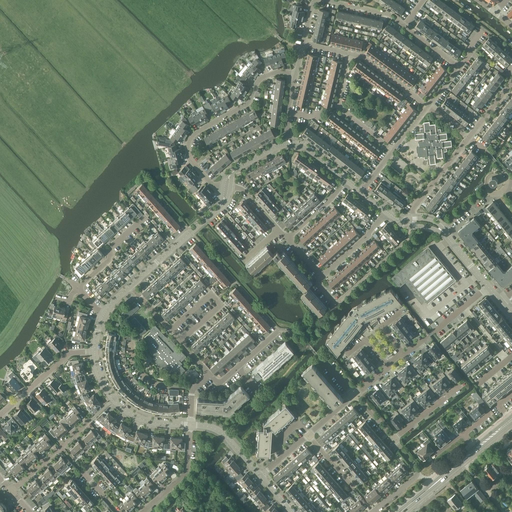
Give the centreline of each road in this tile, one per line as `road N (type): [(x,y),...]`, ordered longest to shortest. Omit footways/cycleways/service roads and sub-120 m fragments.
road 1 (residential): [(226,186),(194,166),(189,141),(244,106),(263,76),(296,74)]
road 2 (residential): [(454,66),(386,14),(329,0)]
road 3 (residential): [(130,285),(220,205),(226,186)]
road 4 (residential): [(190,424),(125,410),(102,383),(94,351)]
road 5 (residential): [(393,150),(338,107),(349,53)]
road 6 (residential): [(170,330),(210,294),(217,299),(219,306),(179,341)]
